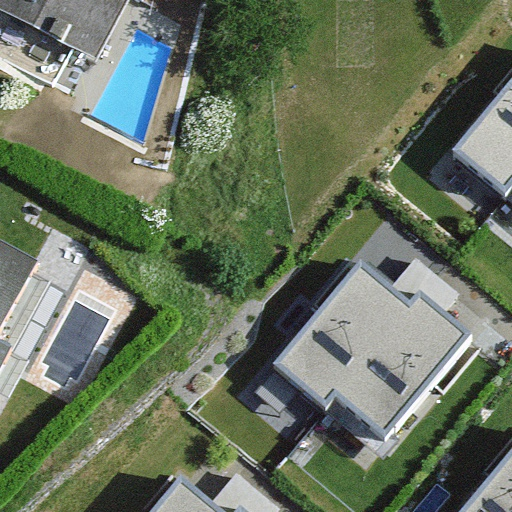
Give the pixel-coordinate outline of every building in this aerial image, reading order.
[(0,0),(0,16),(93,65),(127,0),(0,0)] [(511,74),(443,158),(506,205),(511,197),(511,74)] [(0,242),(0,369),(12,348),(0,340),(0,323),(35,262),(0,242)] [(408,310),(362,271),(274,374),(323,418),(336,407),(384,445),(472,344),(420,301),(408,310)] [(511,511),(511,460),(468,511),(511,511)] [(213,511),(182,486),(159,511),(213,511)]
